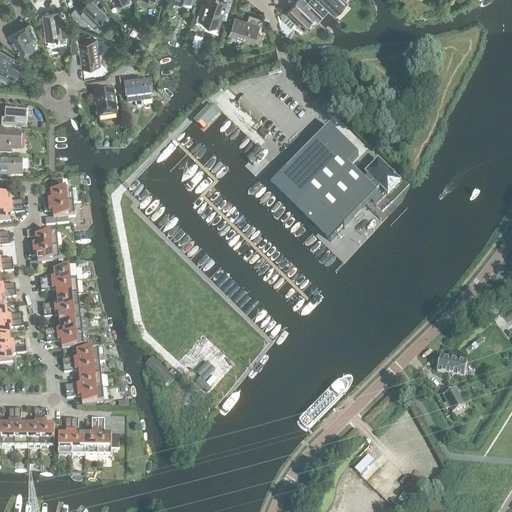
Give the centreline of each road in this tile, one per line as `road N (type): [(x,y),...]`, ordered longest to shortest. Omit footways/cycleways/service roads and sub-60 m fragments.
road 1 (unclassified): [(275,511),(301,464),(488,273)]
road 2 (residential): [(53,398),(53,363),(33,341),(18,228),(36,213),(34,194),(23,185),(0,186)]
road 3 (residential): [(319,115),(288,82),(266,6)]
